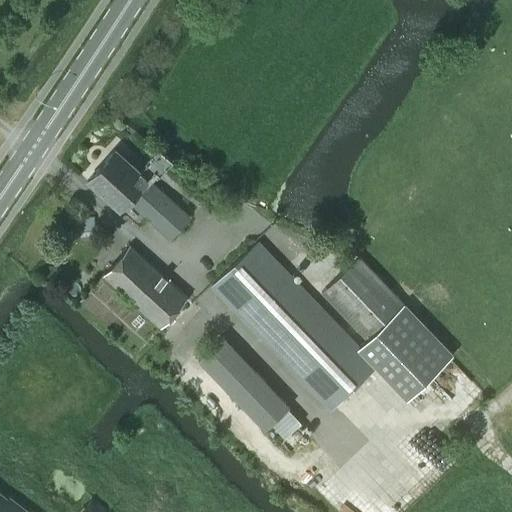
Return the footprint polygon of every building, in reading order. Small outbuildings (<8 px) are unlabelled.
[(141,172),(115,149),(87,182),(119,209),(128,198),(133,202),(131,204),(169,239),(190,217),(151,182),(157,175),(159,176),(173,161),(157,150),(145,164),(146,165),(141,172)] [(330,410),(375,367),(406,398),(452,354),(403,303),(359,256),(322,291),(366,337),(367,338),(357,348),(257,244),(212,286),(330,410)] [(130,246),(103,275),(160,327),(187,298),(130,246)] [(301,423),(286,408),(289,406),(222,337),(199,358),(198,360),(279,443),(301,423)] [(0,494),(0,511),(26,511),(6,497),(5,498),(0,494)] [(78,511),(109,511),(91,497),(78,511)]
